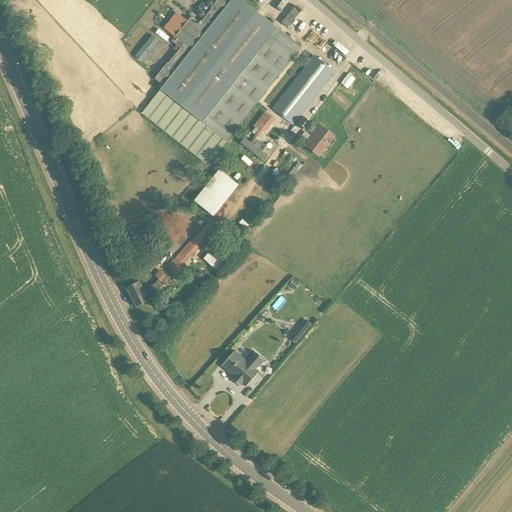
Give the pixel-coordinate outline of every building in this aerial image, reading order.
[(142,114),(207,166),(226,142),(227,143),(302,48),(240,0),(219,0),(212,9),(212,10),(201,25),(192,18),(173,43),(181,49),(156,81),(163,86),(142,114)] [(295,4),(282,21),(293,30),(306,13),(295,4)] [(136,55),(143,61),(160,39),(152,34),(136,55)] [(293,125),(327,81),(333,73),(314,58),(308,66),(272,110),(293,125)] [(256,124),(266,132),(275,120),(265,113),(256,124)] [(318,125),(309,135),(311,137),(305,145),(319,156),(334,138),(318,125)] [(257,147),(261,140),(255,136),(252,142),(244,136),(239,145),(265,160),(269,154),(257,147)] [(285,188),(302,166),(298,163),(281,185),(285,188)] [(220,166),(195,197),(214,212),(239,180),(220,166)] [(207,223),(166,267),(174,274),(175,275),(216,231),(207,223)] [(213,250),(204,259),(208,263),(217,254),(213,250)] [(223,260),(215,269),(219,273),(227,264),(223,260)] [(149,301),(169,280),(161,273),(158,271),(154,276),(159,280),(152,287),(150,286),(144,293),(139,282),(126,289),(136,308),(149,301)] [(200,271),(196,276),(200,280),(205,276),(200,271)] [(300,285),(294,280),(289,286),(295,291),(300,285)] [(290,339),(296,344),(304,334),(299,329),(290,339)] [(232,379),(241,387),(243,385),(246,388),(259,372),(256,370),(264,361),(255,353),(247,362),(235,351),(222,367),(234,377),(232,379)]
